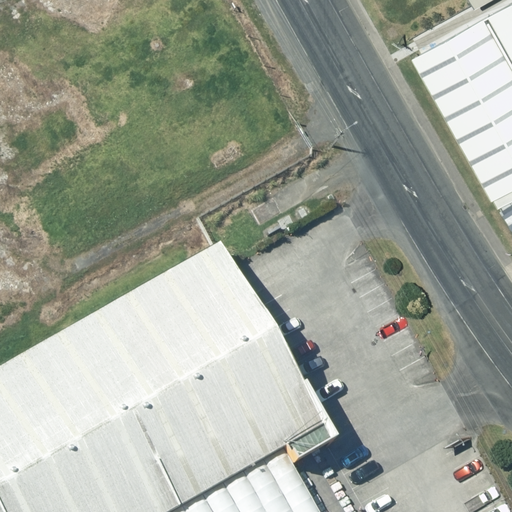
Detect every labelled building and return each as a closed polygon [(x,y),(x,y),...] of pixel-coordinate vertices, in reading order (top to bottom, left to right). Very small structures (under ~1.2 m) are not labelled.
[(66,0),(102,22),(116,0),(66,0)] [(511,0),(508,0),(494,9),(511,41),(511,0)] [(420,50),(497,192),(511,183),(511,45),(492,10),(420,50)] [(40,126),(50,145),(59,140),(49,121),(40,126)] [(277,194),(251,207),(260,224),(285,210),(277,194)] [(348,511),(210,263),(0,378),(0,511),(348,511)]
